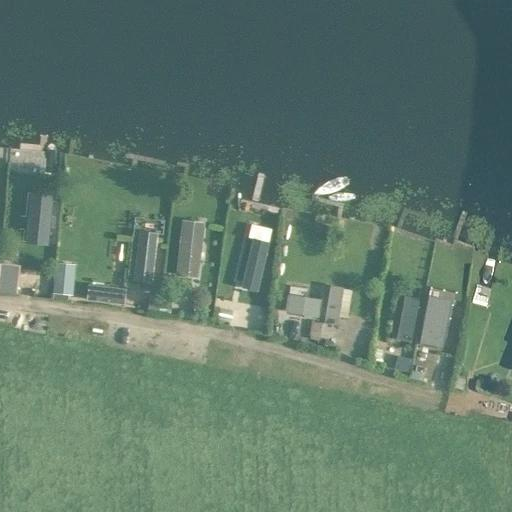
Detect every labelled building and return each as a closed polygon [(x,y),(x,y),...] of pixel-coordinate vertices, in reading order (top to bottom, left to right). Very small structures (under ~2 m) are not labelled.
[(49,189),(34,188),(29,237),(45,238),(49,189)] [(195,271),(197,251),(193,251),(196,227),(180,225),(175,269),(195,271)] [(132,274),(148,276),(154,228),(138,226),(132,274)] [(267,235),(251,232),(240,281),(256,285),(267,235)] [(71,290),(73,259),(53,257),(51,288),(71,290)] [(328,282),(323,317),(336,319),(341,283),(328,282)] [(157,302),(159,290),(148,289),(147,301),(157,302)] [(170,292),(159,290),(157,302),(169,304),(170,292)] [(287,290),(284,305),(315,310),(318,295),(287,290)] [(403,292),(395,333),(408,336),(416,295),(403,292)] [(439,341),(447,298),(425,294),(417,337),(439,341)] [(231,305),(213,301),(211,313),(229,317),(231,305)] [(249,302),(247,321),(257,322),(259,303),(249,302)] [(394,363),(405,365),(407,354),(396,352),(394,363)] [(415,360),(412,370),(420,372),(423,362),(415,360)]
